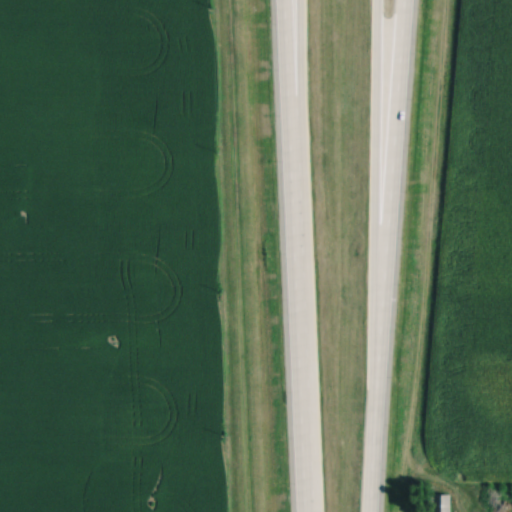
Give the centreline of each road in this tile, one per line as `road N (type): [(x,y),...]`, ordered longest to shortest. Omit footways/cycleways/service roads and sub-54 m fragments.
road 1 (trunk): [(371,511),(404,0)]
road 2 (trunk): [(283,0),(306,511)]
road 3 (trunk): [(384,260),(381,0)]
road 4 (trunk): [(294,0),(292,190)]
